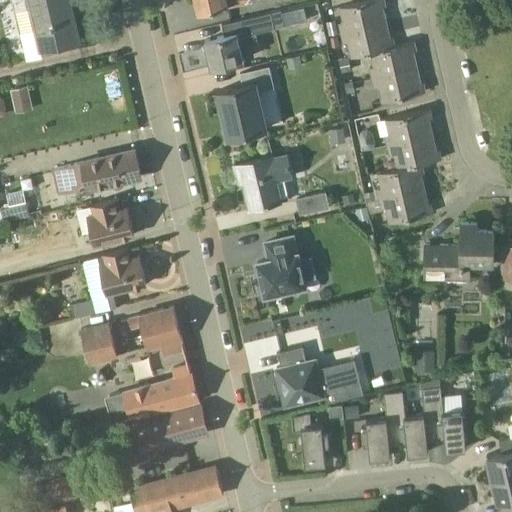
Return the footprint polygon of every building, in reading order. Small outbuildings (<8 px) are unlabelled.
[(20,33),(27,60),(43,56),(41,49),(79,40),(69,0),(29,0),(36,29),(20,33)] [(195,0),(199,13),(253,0),(195,0)] [(342,32),(386,22),(381,0),(368,0),(340,7),(343,22),(340,23),(342,32)] [(212,67),(243,60),(240,47),(259,43),(256,33),(285,26),(281,10),(222,24),(225,35),(206,40),(212,67)] [(336,20),(326,22),(329,36),(339,33),(336,20)] [(386,22),(342,32),(344,43),(348,42),(352,57),(372,52),(371,51),(392,46),(386,22)] [(330,38),(332,47),(339,46),(337,37),(330,38)] [(371,51),(372,52),(375,66),(371,67),(373,77),(417,67),(412,42),(392,46),(371,51)] [(301,55),(286,58),(288,68),(303,65),(301,55)] [(349,58),(340,60),(343,72),(352,70),(349,58)] [(258,92),(275,88),(270,66),(240,73),(243,85),(218,91),(229,137),(267,128),(258,92)] [(423,92),(417,67),(373,77),(375,86),(380,85),(384,101),(423,92)] [(353,81),(345,83),(347,93),(355,91),(353,81)] [(10,90),(14,105),(31,101),(28,86),(10,90)] [(390,144),(433,135),(427,110),(388,118),(391,133),(388,134),(390,144)] [(331,142),(345,140),(343,127),(330,128),(331,142)] [(362,131),(359,135),(362,147),(368,149),(373,149),(375,145),(373,133),(368,130),(362,131)] [(433,135),(390,144),(392,154),(396,154),(399,168),(399,169),(419,164),(439,160),(433,135)] [(59,194),(89,188),(105,184),(107,188),(114,191),(117,191),(121,189),(125,184),(125,180),(141,176),(135,150),(83,162),(53,169),(59,194)] [(275,180),(292,176),(287,154),(274,157),(274,156),(235,165),(239,182),(245,180),(251,208),(265,204),(266,206),(281,202),(275,180)] [(399,169),(399,168),(379,172),(382,188),(378,189),(380,199),(425,189),(419,164),(399,169)] [(430,213),(425,189),(380,199),(382,208),(387,207),(390,222),(430,213)] [(374,191),(365,193),(367,202),(374,200),(376,200),(374,191)] [(326,192),(296,199),(300,214),(329,207),(326,192)] [(353,194),(342,196),(344,205),(355,202),(353,194)] [(119,212),(116,199),(93,205),(96,217),(89,219),(96,244),(135,235),(128,209),(119,212)] [(368,206),(370,215),(377,213),(374,200),(367,202),(368,206)] [(0,208),(4,222),(29,215),(25,201),(0,208)] [(370,218),(367,206),(354,209),(357,220),(369,218),(370,218)] [(462,242),(427,242),(427,276),(463,277),(463,267),(465,267),(465,262),(493,263),(494,229),(478,229),(478,222),(462,222),(462,242)] [(293,235),(266,242),(270,259),(258,262),(265,295),(290,289),(297,294),(301,287),(306,286),(304,279),(316,276),(311,257),(300,260),(298,253),(297,253),(293,235)] [(387,240),(378,243),(381,256),(390,253),(387,240)] [(131,261),(128,248),(105,254),(108,266),(102,268),(108,293),(147,284),(140,258),(131,261)] [(166,354),(186,349),(175,306),(131,318),(133,326),(144,323),(150,346),(163,343),(166,354)] [(108,322),(82,329),(90,362),(117,356),(108,322)] [(299,396),(301,401),(325,395),(325,393),(362,384),(358,367),(321,376),(316,358),(307,360),(303,346),(278,352),(284,376),(279,377),(285,400),(299,396)] [(434,372),(435,350),(415,349),(414,372),(434,372)] [(199,399),(189,363),(174,367),(176,377),(125,391),(132,417),(199,399)] [(428,440),(440,439),(445,438),(446,450),(467,448),(463,409),(443,411),(440,387),(422,389),(425,413),(428,440)] [(390,444),(402,443),(407,442),(408,454),(429,452),(428,440),(425,413),(404,415),(402,391),(384,393),(387,417),(390,444)] [(344,418),(343,405),(343,404),(329,405),(329,419),(331,419),(344,418)] [(126,454),(155,446),(208,432),(201,405),(120,427),(126,454)] [(346,406),(347,418),(359,417),(358,405),(346,406)] [(293,415),(294,430),(302,429),(306,465),(326,462),(325,451),(330,450),(328,431),(323,431),(322,424),(312,425),(310,411),(293,415)] [(362,427),(364,447),(369,446),(371,458),(391,456),(390,444),(387,417),(367,419),(367,427),(362,427)] [(490,479),(490,480),(511,474),(511,437),(507,438),(510,451),(489,456),(489,454),(487,455),(490,466),(487,467),(490,479)] [(136,507),(118,511),(117,511),(172,511),(171,507),(224,493),(217,466),(131,489),(136,507)] [(95,492),(89,469),(50,479),(57,503),(95,492)] [(511,474),(490,480),(493,492),(496,492),(498,503),(500,503),(499,501),(511,498),(511,474)]
